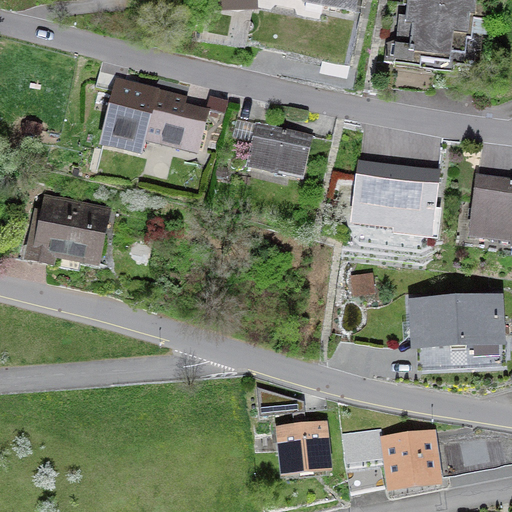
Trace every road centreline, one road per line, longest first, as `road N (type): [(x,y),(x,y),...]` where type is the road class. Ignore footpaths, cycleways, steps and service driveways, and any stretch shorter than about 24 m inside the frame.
road 1 (residential): [(0,19),(307,96),(511,130)]
road 2 (unclassified): [(254,361),(96,307),(0,285)]
road 3 (unclassified): [(511,419),(254,361)]
road 4 (residential): [(254,361),(0,384)]
road 5 (residential): [(511,491),(378,511)]
